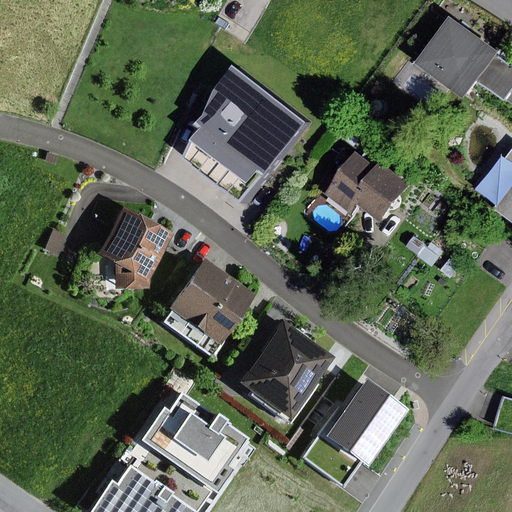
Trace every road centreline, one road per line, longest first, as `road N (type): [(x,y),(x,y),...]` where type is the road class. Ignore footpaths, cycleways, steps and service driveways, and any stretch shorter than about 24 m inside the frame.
road 1 (unclassified): [(0,129),(81,152),(170,194),(451,406)]
road 2 (residential): [(451,406),(385,511)]
